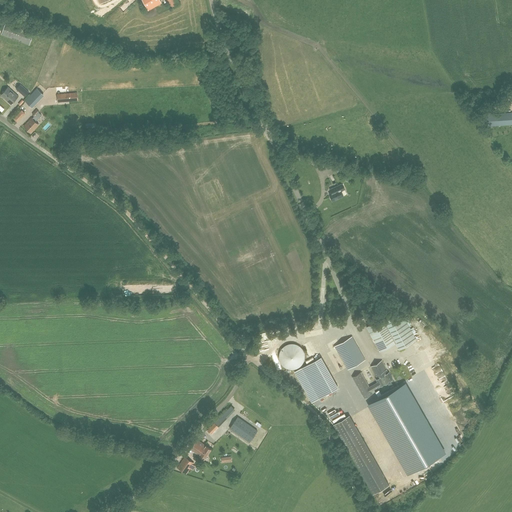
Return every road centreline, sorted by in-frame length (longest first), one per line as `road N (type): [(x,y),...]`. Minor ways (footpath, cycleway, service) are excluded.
road 1 (unclassified): [(351,315),(211,0)]
road 2 (track): [(248,357),(118,205),(18,132)]
road 3 (track): [(374,511),(324,426),(248,357)]
road 4 (unclassified): [(105,511),(173,464),(201,428)]
